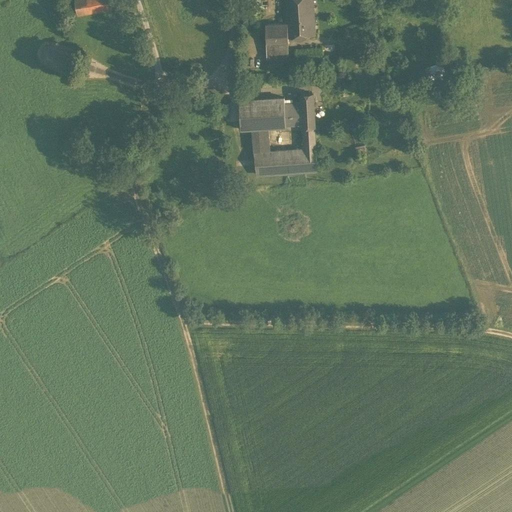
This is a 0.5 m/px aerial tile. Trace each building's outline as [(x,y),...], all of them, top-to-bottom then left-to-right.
[(74,0),(79,15),(112,8),(110,1),(110,0),(74,0)] [(311,0),(285,0),(287,23),(287,32),(312,32),(311,0)] [(287,32),(287,23),(266,24),(266,38),(287,39),(287,32)] [(288,48),(287,39),(266,38),(267,57),(290,59),(288,48)] [(44,61),(66,69),(72,55),(50,46),(47,46),(43,48),(41,53),(41,55),(42,58),(44,61)] [(330,47),(288,48),(290,59),(335,56),(330,47)] [(313,93),(301,94),(302,102),(303,123),(303,125),(315,125),(313,93)] [(252,128),(266,127),(286,125),(285,103),(284,97),(239,99),(241,128),(252,128)] [(303,123),(302,102),(285,103),(286,125),(303,123)] [(317,169),(315,125),(303,125),(304,149),(268,151),(254,153),(257,173),(317,169)] [(253,135),(266,134),(266,127),(252,128),(253,135)] [(253,135),(254,153),(268,151),(266,134),(253,135)]
